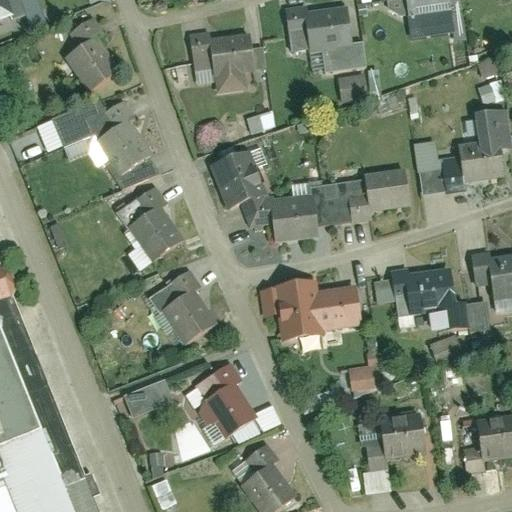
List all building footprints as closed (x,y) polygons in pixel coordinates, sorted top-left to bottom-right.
[(0,0),(0,23),(14,19),(7,0),(0,0)] [(411,19),(454,14),(452,0),(389,0),(393,18),(410,16),(411,19)] [(306,9),(285,12),(291,57),(311,54),(314,80),(368,72),(364,45),(353,47),(348,11),(307,16),(306,9)] [(82,54),(67,64),(90,96),(122,73),(100,42),(106,38),(93,21),(70,37),(82,54)] [(211,35),(190,38),(196,76),(214,73),(218,99),(248,95),(246,84),(257,83),(250,39),(213,44),(211,35)] [(447,45),(452,68),(469,65),(464,41),(447,45)] [(339,103),(366,102),(364,77),(338,79),(339,103)] [(501,82),(477,87),(481,106),(505,101),(501,82)] [(121,179),(154,155),(132,122),(136,118),(127,103),(108,114),(117,130),(99,143),(121,179)] [(503,151),(511,150),(511,130),(510,112),(477,115),(480,144),(461,146),(468,184),(507,180),(503,151)] [(250,135),(275,128),(271,113),(246,120),(250,135)] [(252,153),(213,168),(229,211),(270,196),(252,153)] [(374,214),(413,209),(408,169),(367,176),(369,195),(351,200),(354,224),(374,222),(374,214)] [(319,228),(340,224),(336,186),(313,188),(314,195),(273,199),(277,245),(320,240),(319,228)] [(155,265),(187,241),(165,208),(169,205),(159,188),(139,200),(148,215),(129,229),(155,265)] [(511,256),(493,258),(492,253),(474,255),(478,288),(494,287),(497,303),(511,300),(511,256)] [(0,511),(98,511),(0,270),(0,511)] [(187,348),(222,325),(198,292),(203,289),(192,271),(173,286),(182,299),(165,314),(187,348)] [(453,271),(409,277),(408,271),(394,274),(398,299),(411,299),(414,317),(460,311),(453,271)] [(320,292),(319,283),(261,292),(265,319),(280,317),(283,344),(327,339),(327,334),(320,292)] [(359,287),(320,292),(327,334),(365,329),(359,287)] [(205,405),(228,440),(260,419),(239,386),(244,383),(235,364),(217,374),(226,390),(205,405)] [(378,366),(347,370),(350,394),(381,390),(378,366)] [(130,420),(172,404),(163,381),(121,398),(130,420)] [(303,414),(341,402),(337,391),(300,403),(303,414)] [(392,461),(429,455),(423,414),(381,422),(384,449),(369,452),(372,473),(392,471),(392,461)] [(486,463),(511,459),(511,418),(479,422),(478,416),(462,417),(465,445),(483,444),(486,463)] [(262,511),(279,511),(298,497),(277,464),(281,460),(269,445),(248,460),(259,477),(245,486),(262,511)] [(173,502),(163,482),(152,487),(162,507),(173,502)]
